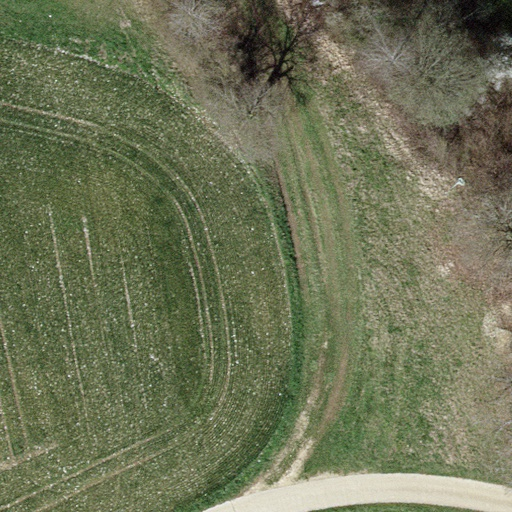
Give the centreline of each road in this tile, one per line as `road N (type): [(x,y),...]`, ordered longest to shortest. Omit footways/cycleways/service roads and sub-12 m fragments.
road 1 (track): [(217,0),(265,77),(314,298),(303,392),(245,511)]
road 2 (track): [(511,502),(331,486),(260,511)]
